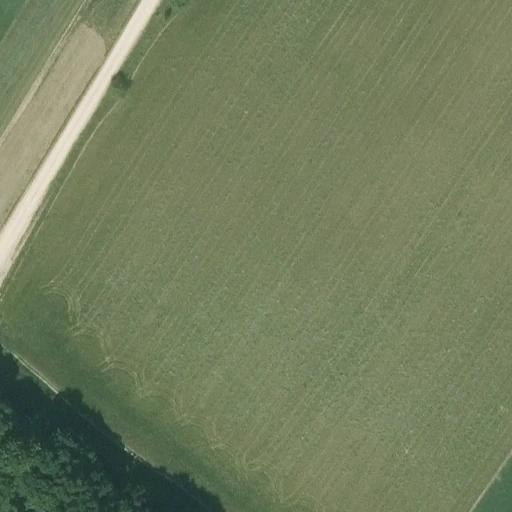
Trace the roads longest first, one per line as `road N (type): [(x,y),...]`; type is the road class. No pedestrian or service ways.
road 1 (track): [(0,253),(153,0)]
road 2 (track): [(0,366),(103,499),(122,511)]
